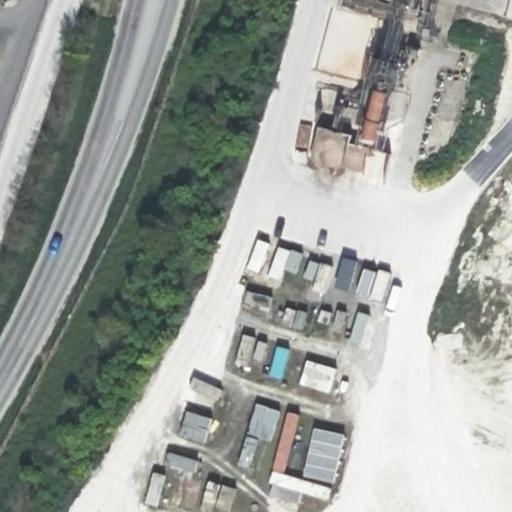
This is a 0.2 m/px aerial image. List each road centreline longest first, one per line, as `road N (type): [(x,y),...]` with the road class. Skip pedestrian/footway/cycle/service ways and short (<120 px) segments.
road 1 (tertiary): [(0,376),(67,240),(155,0)]
road 2 (unknown): [(184,343),(239,247),(270,152),(435,219)]
road 3 (unclassified): [(63,0),(0,195)]
road 4 (unknown): [(420,416),(413,269),(435,219)]
